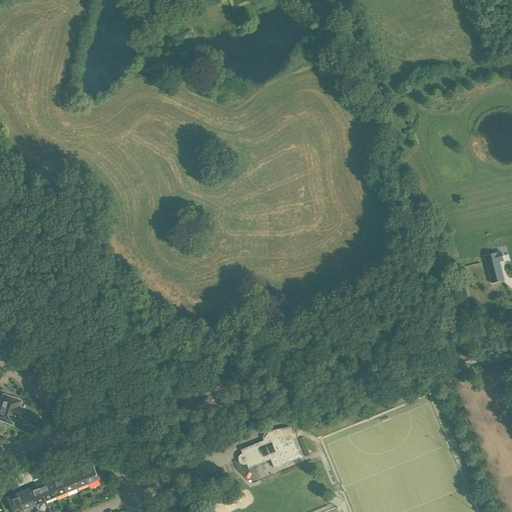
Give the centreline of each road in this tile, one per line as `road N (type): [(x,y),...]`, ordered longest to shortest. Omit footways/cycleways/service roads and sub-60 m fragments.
road 1 (track): [(93,443),(176,398),(232,385),(511,354)]
road 2 (track): [(443,367),(500,511)]
